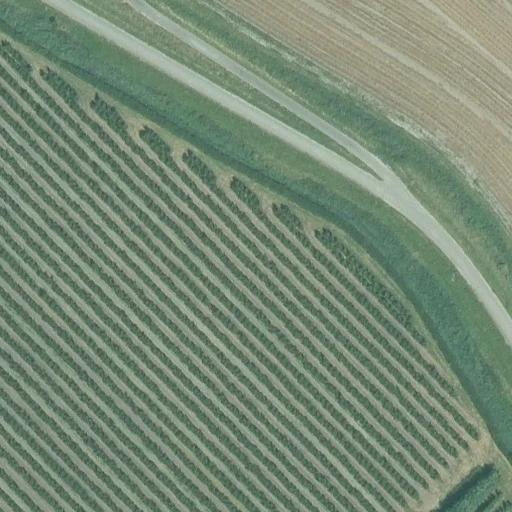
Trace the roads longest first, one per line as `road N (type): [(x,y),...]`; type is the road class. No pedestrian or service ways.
road 1 (unclassified): [(402,204),(56,0)]
road 2 (unclassified): [(402,204),(373,163),(340,138),(132,0)]
road 3 (unclassified): [(511,338),(455,254),(402,204)]
